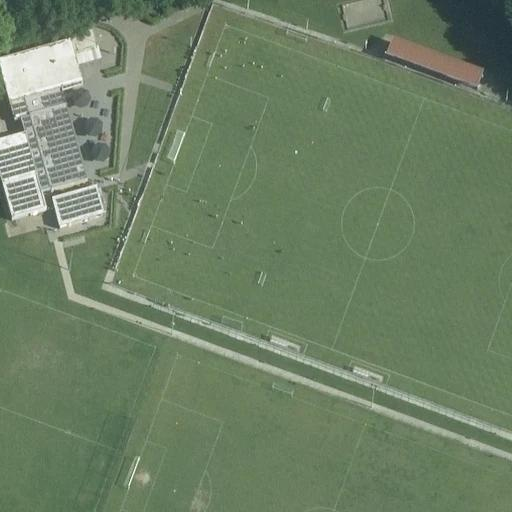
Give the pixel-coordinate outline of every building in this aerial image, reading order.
[(87,11),(86,5),(76,8),(78,13),(87,11)] [(33,134),(50,193),(86,182),(61,92),(82,86),(74,57),(97,50),(91,30),(67,37),(69,43),(0,62),(0,73),(14,124),(29,119),(33,134)] [(477,89),(484,70),(393,37),(386,56),(477,89)] [(9,140),(0,142),(0,183),(1,187),(2,186),(11,221),(46,212),(42,195),(50,193),(33,134),(24,136),(9,140)] [(104,217),(96,189),(52,201),(59,229),(104,217)]
